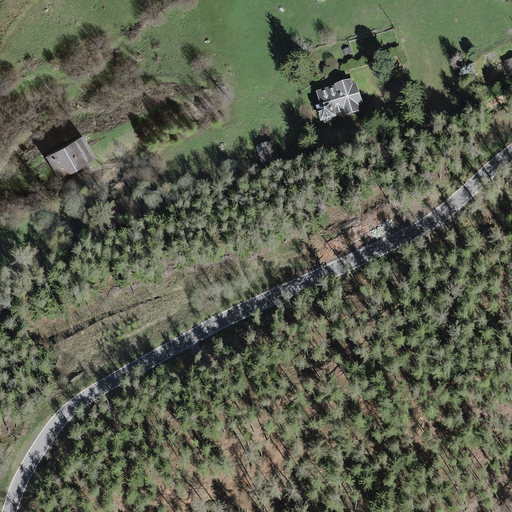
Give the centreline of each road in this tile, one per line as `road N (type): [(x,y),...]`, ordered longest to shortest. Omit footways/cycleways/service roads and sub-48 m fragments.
road 1 (tertiary): [(511,151),(435,220),(223,319),(87,396),(37,449),(9,511)]
road 2 (track): [(511,448),(468,428),(293,452),(276,430),(283,402),(377,322),(511,249)]
